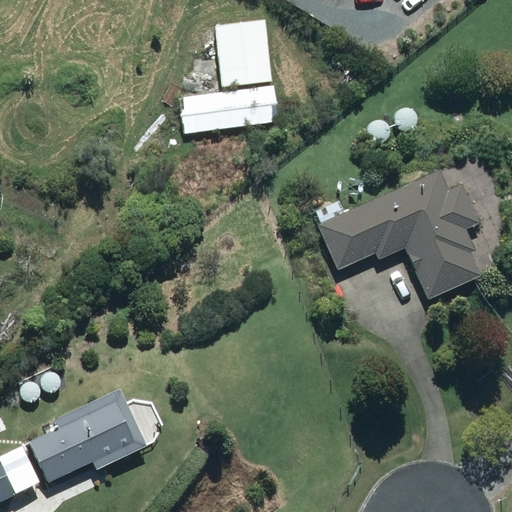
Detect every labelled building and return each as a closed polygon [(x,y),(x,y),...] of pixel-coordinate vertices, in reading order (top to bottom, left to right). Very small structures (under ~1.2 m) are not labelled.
[(220,27),(225,88),(275,84),(269,23),(220,27)] [(277,124),(274,107),(279,106),(276,87),(182,99),(187,135),(277,124)] [(451,193),(442,172),(321,226),(340,271),(378,255),(381,261),(409,249),(431,301),(485,278),(475,255),(479,253),(470,231),(482,225),(466,187),(451,193)] [(62,427),(32,441),(50,480),(94,459),(99,469),(151,444),(123,386),(57,418),(62,427)] [(2,453),(0,454),(0,503),(20,494),(2,453)]
